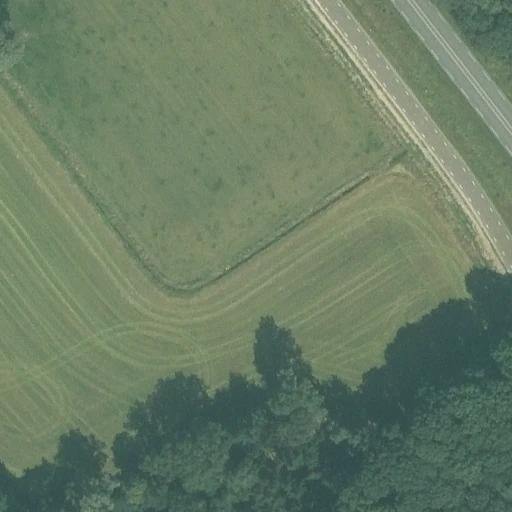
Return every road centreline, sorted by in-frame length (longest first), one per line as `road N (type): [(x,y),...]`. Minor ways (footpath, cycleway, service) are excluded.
road 1 (unclassified): [(511,250),(328,0)]
road 2 (primary): [(511,133),(408,0)]
